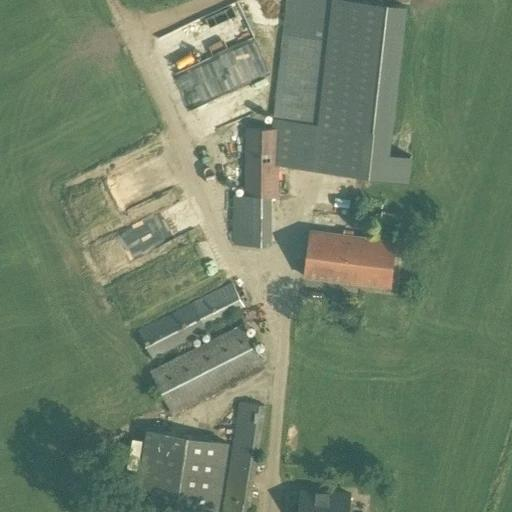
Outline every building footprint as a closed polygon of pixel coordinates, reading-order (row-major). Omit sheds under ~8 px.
[(232,195),(234,244),(272,245),(272,197),(279,197),(279,165),(409,180),(412,155),(390,153),(407,4),(374,1),(367,0),(286,0),(272,128),(246,128),(245,195),(232,195)] [(188,109),(271,73),(240,1),(157,36),(188,109)] [(311,230),(305,276),(391,286),(396,240),(311,230)] [(233,281),(139,329),(153,358),(209,330),(207,325),(245,305),(233,281)] [(150,370),(174,415),(266,367),(243,323),(150,370)] [(239,402),(222,511),(249,511),(265,406),(239,402)] [(134,511),(138,511),(218,511),(229,442),(147,429),(134,511)] [(348,511),(349,493),(301,491),(300,511),(348,511)]
